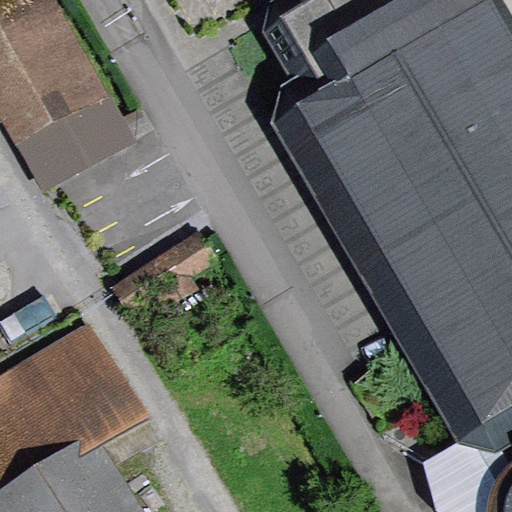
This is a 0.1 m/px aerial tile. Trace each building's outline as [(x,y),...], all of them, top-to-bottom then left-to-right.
[(134,144),(54,0),(0,0),(0,122),(41,196),(134,144)] [(511,365),(511,0),(284,0),(270,9),(263,33),(296,90),(284,97),(275,135),(436,410),(511,365)] [(192,281),(219,263),(199,233),(112,290),(131,321),(158,303),(165,315),(199,292),(192,281)] [(140,511),(104,453),(151,423),(89,325),(0,380),(0,511),(140,511)] [(511,511),(511,365),(436,410),(459,449),(424,469),(434,511),(511,511)]
